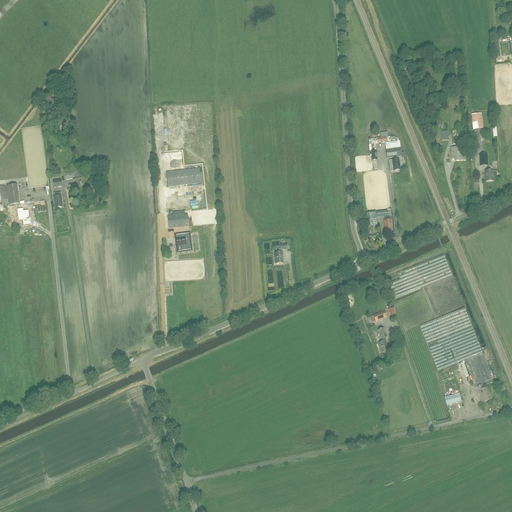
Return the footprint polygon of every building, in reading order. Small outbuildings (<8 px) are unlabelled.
[(475,130),(482,129),(481,113),(472,114),(473,130),(471,130),(472,143),(476,143),(475,130)] [(455,161),(466,160),(465,150),(459,150),(459,147),(450,148),(451,154),(455,153),(455,161)] [(387,158),(401,156),(400,148),(386,150),(387,158)] [(487,154),(479,155),(480,166),(488,166),(487,154)] [(390,172),(400,170),(399,159),(389,161),(390,172)] [(180,171),(167,172),(167,173),(168,187),(182,185),(203,183),(201,169),(186,170),(184,171),(180,171)] [(493,181),(492,171),(485,171),(486,182),(493,181)] [(66,180),(83,177),(82,172),(65,176),(66,180)] [(54,188),(62,187),(61,180),(53,181),(54,188)] [(9,205),(19,204),(17,185),(7,186),(9,205)] [(55,208),(63,207),(61,196),(60,192),(53,193),(54,197),(53,197),(55,208)] [(23,208),(18,208),(18,215),(22,215),(22,225),(29,225),(29,211),(23,211),(23,208)] [(169,216),(168,216),(168,217),(169,228),(189,226),(187,214),(185,214),(173,216),(172,212),(172,211),(169,212),(169,216)] [(369,219),(362,220),(363,226),(370,225),(370,226),(377,226),(376,218),(384,217),(385,221),(384,221),(385,227),(385,231),(392,230),(391,228),(391,220),(390,211),(376,212),(376,213),(371,214),(369,214),(369,219)] [(176,239),(177,247),(181,246),(182,249),(190,248),(189,235),(179,236),(179,239),(176,239)] [(282,256),(283,256),(283,253),(275,253),(275,264),(283,263),(282,256)] [(444,255),(385,279),(393,300),(452,276),(444,255)] [(493,382),(492,379),(482,353),(464,308),(420,326),(437,371),(464,361),(475,388),(484,384),(485,385),(493,382)] [(384,311),(370,317),(373,322),(375,321),(375,322),(387,318),(384,311)] [(382,353),(389,350),(386,342),(386,341),(385,338),(387,337),(384,329),(378,331),(381,339),(382,339),(383,342),(379,344),(382,353)] [(444,381),(454,377),(453,374),(449,376),(448,372),(442,374),(444,381)] [(484,402),(492,399),(487,388),(483,389),(482,386),(477,388),(484,402)] [(446,406),(461,402),(459,394),(444,398),(446,406)]
